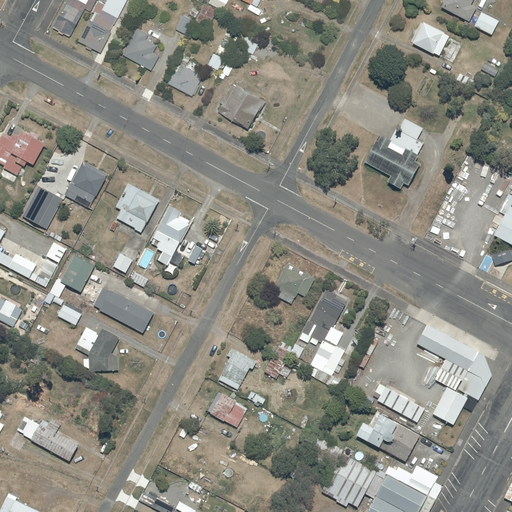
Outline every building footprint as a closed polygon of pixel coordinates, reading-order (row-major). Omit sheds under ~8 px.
[(92,10),(97,0),(65,0),(52,26),(70,35),(85,7),(89,9),(92,10)] [(98,0),(97,0),(92,10),(96,12),(92,20),(90,19),(79,40),(99,51),(106,38),(115,21),(112,19),(115,13),(106,8),(107,4),(98,0)] [(228,0),(211,0),(210,3),(225,9),(228,0)] [(472,0),(444,0),(441,7),(469,22),(476,9),(470,5),(472,0)] [(499,21),(482,12),(475,26),(492,35),(499,21)] [(192,19),(183,14),(176,29),(185,33),(192,19)] [(463,43),(422,23),(412,44),(433,54),(433,53),(453,62),(463,43)] [(149,34),(136,27),(121,53),(150,69),(159,55),(153,52),(157,44),(147,39),(149,34)] [(258,40),(245,35),(240,49),(254,54),(258,40)] [(224,57),(214,52),(208,64),(218,69),(224,57)] [(181,61),(173,76),(172,75),(168,82),(192,95),(202,76),(204,74),(181,61)] [(263,102),(233,84),(217,111),(247,128),(263,102)] [(17,141),(2,133),(0,137),(0,163),(5,166),(3,168),(17,175),(25,161),(33,165),(44,144),(21,132),(21,133),(17,141)] [(376,138),(364,161),(392,176),(389,182),(401,189),(404,182),(408,184),(418,165),(415,163),(419,156),(380,135),(378,140),(376,138)] [(65,195),(79,203),(82,198),(91,203),(106,176),(82,163),(68,189),(43,176),(35,190),(61,204),(65,195)] [(159,200),(129,183),(116,206),(122,209),(117,218),(142,231),(159,200)] [(511,207),(508,206),(493,235),(511,245),(511,207)] [(179,211),(170,207),(150,244),(163,251),(158,260),(168,265),(191,221),(178,214),(179,211)] [(14,255),(0,247),(0,243),(6,232),(0,228),(0,262),(47,288),(59,265),(47,259),(43,268),(15,253),(14,255)] [(202,248),(194,245),(187,261),(196,264),(202,248)] [(511,254),(510,248),(491,255),(495,265),(511,259),(511,254)] [(133,260),(120,253),(113,266),(126,273),(133,260)] [(94,266),(73,255),(59,281),(56,279),(45,301),(51,304),(52,301),(61,305),(64,300),(59,297),(66,285),(80,293),(94,266)] [(313,279),(284,266),(272,294),(292,303),(297,292),(306,296),(313,279)] [(148,279),(135,272),(131,280),(144,287),(148,279)] [(153,312),(103,286),(93,307),(142,333),(153,312)] [(336,347),(343,334),(333,328),(347,300),(324,288),(298,338),(293,348),(290,354),(300,359),(308,343),(318,348),(310,365),(315,367),(311,375),(328,384),(332,376),(345,351),(336,347)] [(81,313),(64,305),(58,316),(76,325),(81,313)] [(87,326),(76,348),(89,354),(89,358),(85,358),(85,370),(117,371),(118,356),(109,356),(119,337),(102,329),(100,333),(87,326)] [(479,355),(425,328),(416,346),(469,373),(479,355)] [(293,366),(286,362),(293,348),(280,341),(264,374),(277,380),(280,375),(287,379),(293,366)] [(257,361),(231,349),(227,356),(229,357),(218,380),(238,389),(249,367),(253,369),(257,361)] [(361,375),(354,371),(345,388),(352,392),(361,375)] [(425,408),(385,386),(377,401),(417,422),(425,408)] [(266,398),(251,391),(247,399),(262,406),(266,398)] [(467,403),(446,392),(434,416),(455,427),(467,403)] [(238,401),(221,393),(211,414),(240,428),(249,410),(236,404),(238,401)] [(80,445),(26,415),(17,431),(70,461),(80,445)] [(380,451),(393,426),(374,417),(368,429),(359,424),(352,438),(380,452),(380,451)] [(419,440),(393,426),(380,451),(407,464),(419,440)] [(106,447),(96,442),(91,453),(101,458),(106,447)] [(383,458),(375,455),(371,464),(379,468),(383,458)] [(357,511),(376,476),(341,458),(322,494),(357,511)] [(419,511),(428,496),(386,475),(366,511),(419,511)] [(39,511),(7,496),(0,510),(0,511),(39,511)]
